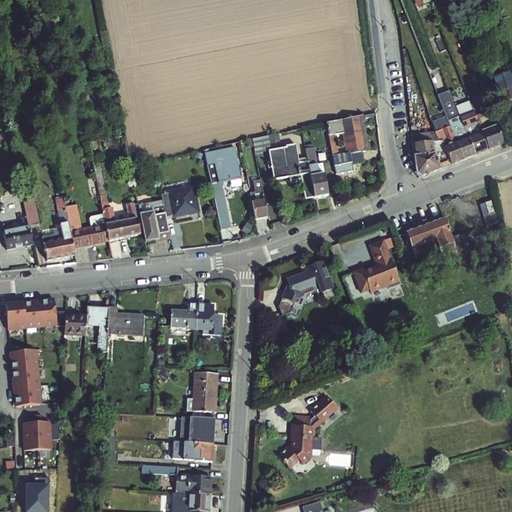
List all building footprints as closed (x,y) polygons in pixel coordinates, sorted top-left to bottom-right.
[(511,79),(509,72),(492,78),(497,93),(500,92),(502,98),(504,98),(506,102),(501,103),(503,109),(502,109),(504,117),(511,114),(511,79)] [(474,156),(455,107),(449,93),(437,97),(441,108),(463,161),(474,156)] [(488,151),(475,116),(468,101),(455,107),(474,156),(488,151)] [(435,131),(450,166),(463,161),(441,108),(438,110),(444,128),(435,131)] [(475,116),(488,151),(502,145),(489,112),(475,116)] [(360,117),(367,152),(370,151),(364,116),(360,117)] [(327,124),(335,168),(353,164),(351,155),(363,152),(367,152),(360,117),(327,124)] [(450,166),(435,131),(410,135),(415,175),(420,178),(450,166)] [(118,137),(119,144),(126,142),(125,135),(118,137)] [(118,137),(106,139),(107,146),(119,144),(118,137)] [(256,154),(269,151),(271,151),(268,137),(253,140),(256,154)] [(91,142),(94,160),(100,158),(105,157),(103,149),(99,150),(97,141),(91,142)] [(271,151),(269,151),(275,181),(302,176),(306,199),(315,197),(308,162),(300,163),(296,144),(287,146),(287,148),(271,151)] [(315,197),(315,198),(329,196),(323,164),(318,165),(315,148),(306,150),(308,162),(315,197)] [(206,166),(208,166),(205,152),(205,150),(196,152),(198,162),(205,161),(206,166)] [(205,152),(208,166),(215,164),(219,182),(242,178),(236,150),(214,155),(213,151),(205,152)] [(351,155),(353,164),(364,161),(363,152),(351,155)] [(335,168),(336,174),(354,170),(353,164),(335,168)] [(269,218),(262,183),(255,185),(256,193),(251,194),(256,220),(269,218)] [(162,195),(167,217),(175,215),(175,216),(199,211),(194,188),(162,195)] [(107,225),(110,240),(141,234),(135,203),(127,205),(131,221),(117,223),(114,208),(110,208),(107,195),(101,196),(107,225)] [(28,216),(30,226),(40,224),(34,196),(24,199),(28,216)] [(63,234),(44,238),(49,260),(76,255),(75,248),(67,208),(66,203),(64,197),(56,199),(61,227),(63,234)] [(486,224),(497,221),(490,200),(480,203),(486,224)] [(404,232),(404,233),(408,243),(398,247),(403,261),(414,258),(416,263),(439,255),(443,262),(457,256),(455,249),(467,244),(464,234),(451,237),(437,202),(419,209),(425,224),(404,232)] [(154,211),(141,213),(146,242),(161,239),(161,240),(169,238),(167,228),(161,204),(153,206),(154,211)] [(110,240),(107,225),(84,230),(79,205),(67,208),(75,248),(110,240)] [(225,212),(217,214),(221,229),(229,228),(225,212)] [(8,251),(34,245),(30,226),(28,216),(24,217),(24,220),(3,224),(8,251)] [(63,234),(61,227),(42,232),(44,238),(63,234)] [(352,273),(360,294),(369,291),(370,295),(400,283),(384,240),(368,247),(376,269),(364,273),(363,268),(352,273)] [(118,242),(111,243),(114,258),(121,257),(118,242)] [(332,290),(334,289),(322,261),(304,268),(305,272),(285,280),(287,283),(280,298),(281,299),(277,308),(281,317),(290,313),(296,301),(302,298),(302,295),(312,291),(312,289),(316,287),(319,295),(322,294),(325,301),(335,297),(332,290)] [(56,327),(54,298),(0,300),(0,326),(0,329),(56,327)] [(186,331),(195,332),(196,306),(188,306),(188,313),(172,312),(171,329),(186,329),(186,331)] [(220,336),(220,320),(213,320),(213,317),(213,306),(196,306),(195,332),(210,332),(210,336),(220,336)] [(86,317),(85,332),(98,333),(97,352),(107,352),(107,334),(109,309),(87,308),(86,317)] [(109,309),(107,334),(141,336),(142,317),(116,315),(117,309),(109,309)] [(85,336),(85,332),(86,317),(64,316),(63,335),(85,336)] [(219,376),(194,375),(193,387),(196,387),(196,401),(193,401),(187,400),(187,412),(214,414),(215,403),(217,403),(219,376)] [(338,409),(324,396),(309,410),(312,412),(310,417),(296,416),(295,426),(290,426),(289,448),(287,447),(277,455),(289,470),(298,462),(302,466),(311,459),(311,450),(313,450),(314,441),(312,440),(313,428),(338,409)] [(18,423),(59,426),(60,407),(56,407),(56,403),(19,401),(18,423)] [(211,463),(213,445),(182,443),(181,460),(195,461),(194,462),(211,463)] [(116,455),(101,455),(101,464),(116,464),(116,455)] [(177,468),(142,466),(142,474),(172,476),(177,476),(177,468)] [(176,493),(181,493),(209,495),(210,478),(177,476),(176,493)] [(130,491),(113,490),(113,498),(129,499),(130,491)] [(208,511),(209,495),(181,493),(181,511),(174,511),(173,511),(208,511)] [(329,511),(329,510),(322,511),(319,502),(302,508),(302,511),(329,511)]
